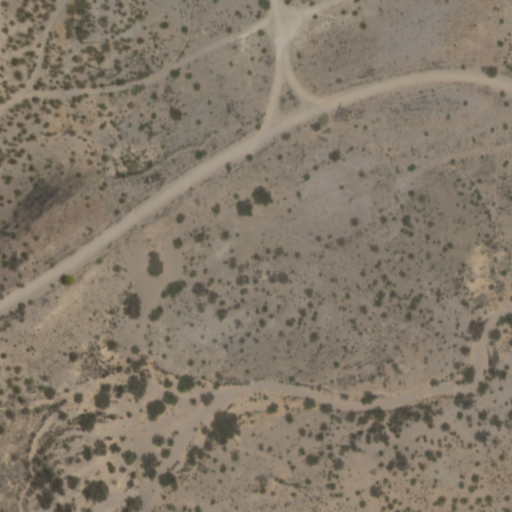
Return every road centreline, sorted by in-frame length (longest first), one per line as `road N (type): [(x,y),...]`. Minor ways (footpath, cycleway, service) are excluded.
road 1 (track): [(511,85),(448,76),(361,89),(287,122),(0,308)]
road 2 (track): [(0,108),(29,83),(60,0)]
